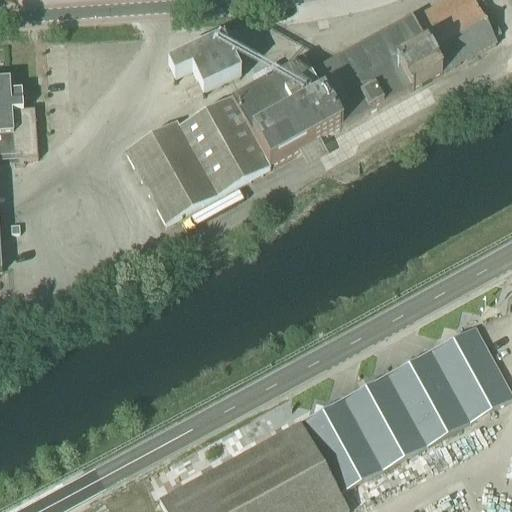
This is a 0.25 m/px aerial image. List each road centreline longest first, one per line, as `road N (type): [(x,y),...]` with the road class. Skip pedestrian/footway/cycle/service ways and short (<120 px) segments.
road 1 (primary): [(36,511),(511,250)]
road 2 (secondary): [(0,17),(223,0)]
